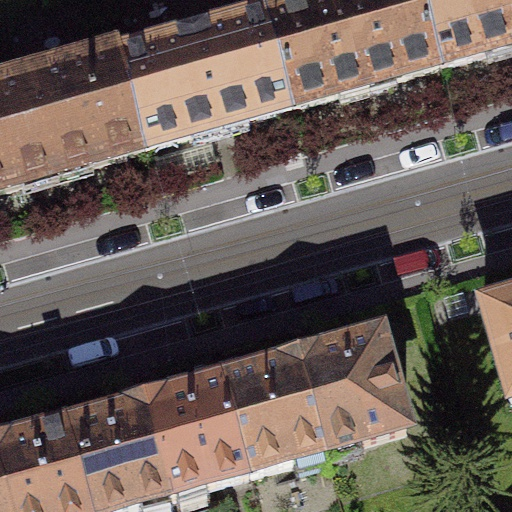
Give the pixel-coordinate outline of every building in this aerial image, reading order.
[(267,26),(292,114),(335,102),(335,101),(366,92),(397,83),(397,84),(439,72),(418,0),(358,0),(355,1),(355,0),(335,0),(325,3),(326,9),(267,26)] [(511,0),(418,0),(439,72),(482,60),(482,59),(511,50),(511,0)] [(250,126),(292,114),(267,26),(208,42),(206,37),(177,45),(179,50),(122,66),(121,61),(118,61),(145,156),(188,143),(187,142),(218,134),(249,125),(250,126)] [(118,61),(0,95),(0,196),(19,191),(18,190),(56,180),(94,169),(94,170),(145,156),(118,61)] [(511,305),(484,313),(511,407),(511,406),(511,305)] [(326,358),(300,366),(327,460),(407,437),(380,343),(326,358)] [(263,377),(223,388),(250,482),(327,460),(300,366),(275,373),(275,374),(263,377)] [(171,402),(145,409),(172,504),(250,482),(223,388),(187,399),(171,403),(171,402)] [(106,421),(68,432),(90,511),(143,511),(172,504),(145,409),(119,417),(119,418),(106,421)] [(16,446),(0,450),(0,486),(7,511),(90,511),(68,432),(34,442),(17,447),(16,446)]
